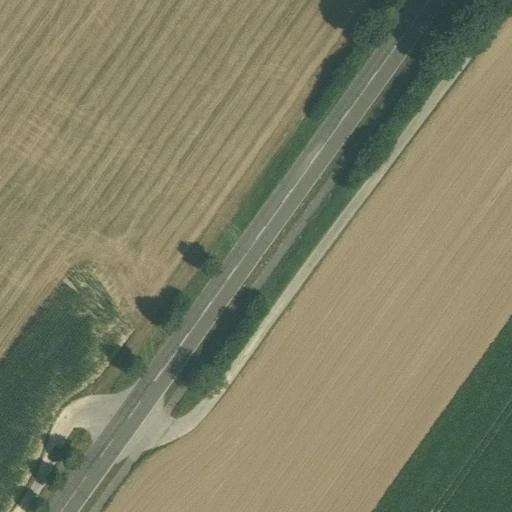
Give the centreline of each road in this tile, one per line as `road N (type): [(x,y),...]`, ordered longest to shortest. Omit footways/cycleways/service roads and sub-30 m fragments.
road 1 (track): [(511,5),(202,410),(171,429),(106,415),(72,419),(19,511)]
road 2 (tertiary): [(431,0),(62,511)]
